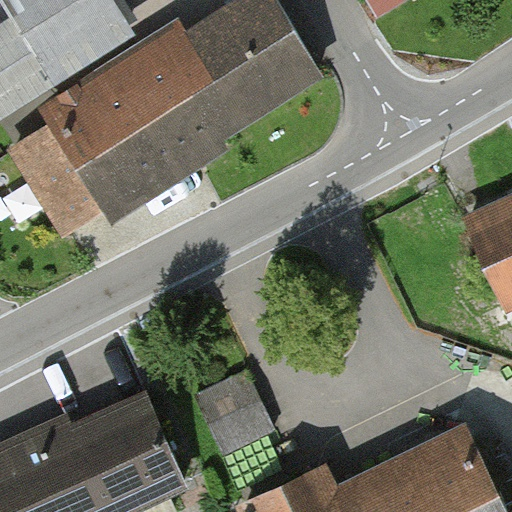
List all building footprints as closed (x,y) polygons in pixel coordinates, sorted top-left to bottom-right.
[(0,112),(128,33),(107,0),(3,0),(18,23),(0,34),(0,112)] [(315,78),(263,0),(249,0),(18,150),(74,235),(315,78)] [(511,306),(511,197),(468,217),(509,308),(511,306)] [(269,423),(246,378),(207,398),(231,443),(269,423)] [(61,425),(0,452),(0,511),(125,511),(178,488),(137,400),(64,433),(61,425)] [(333,496),(320,470),(235,511),(494,511),(457,436),(333,496)]
